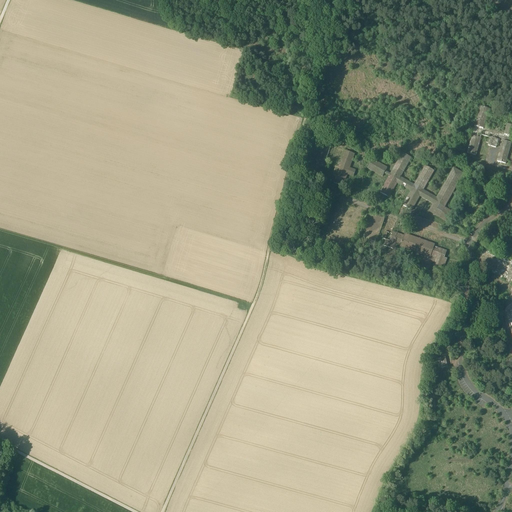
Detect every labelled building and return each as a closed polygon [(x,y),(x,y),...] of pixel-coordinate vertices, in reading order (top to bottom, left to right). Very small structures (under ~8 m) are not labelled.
[(490,108),(480,106),(467,153),(477,156),(482,136),(490,138),(488,146),(497,148),(499,140),(503,141),(497,162),(506,164),(511,143),(511,124),(507,123),(504,133),(485,128),(490,108)] [(346,182),(355,154),(343,150),(334,179),(346,182)] [(385,171),(387,167),(372,159),(367,168),(382,177),(384,173),(388,176),(380,192),(385,195),(390,198),(397,184),(410,191),(403,204),(413,210),(420,197),(432,204),(428,211),(441,219),(466,174),(453,167),(436,197),(424,191),(435,171),(425,165),(414,184),(401,177),(412,158),(402,152),(390,173),(385,171)] [(404,235),(393,231),(389,241),(386,239),(383,245),(398,251),(399,246),(404,235)] [(435,244),(404,233),(404,235),(399,246),(424,256),(424,258),(432,261),(431,266),(450,274),(455,262),(445,258),(447,251),(434,246),(435,244)] [(432,261),(424,258),(420,268),(429,271),(431,266),(432,261)] [(445,358),(437,360),(438,366),(446,364),(445,358)]
